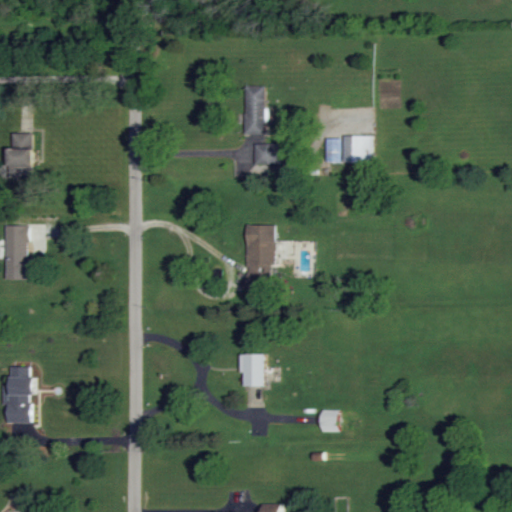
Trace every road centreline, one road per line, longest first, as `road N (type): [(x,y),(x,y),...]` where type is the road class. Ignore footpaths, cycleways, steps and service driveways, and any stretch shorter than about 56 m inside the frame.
road 1 (residential): [(133,511),(134,0)]
road 2 (residential): [(133,73),(0,75)]
